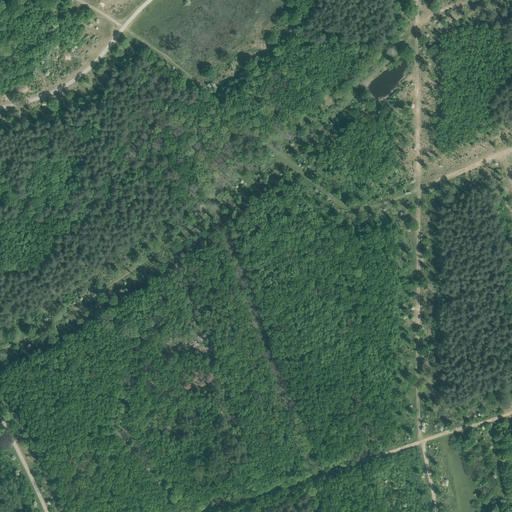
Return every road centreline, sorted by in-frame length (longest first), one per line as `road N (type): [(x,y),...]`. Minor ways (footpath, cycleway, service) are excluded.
road 1 (track): [(421,441),(418,189),(511,149)]
road 2 (track): [(418,189),(356,208),(282,157)]
road 3 (track): [(190,78),(282,157)]
